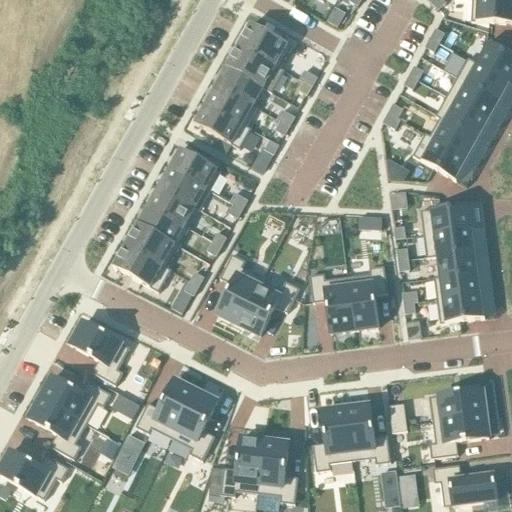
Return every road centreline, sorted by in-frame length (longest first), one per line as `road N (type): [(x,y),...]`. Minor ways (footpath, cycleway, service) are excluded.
road 1 (residential): [(59,267),(268,376),(496,341)]
road 2 (residential): [(212,0),(59,267)]
